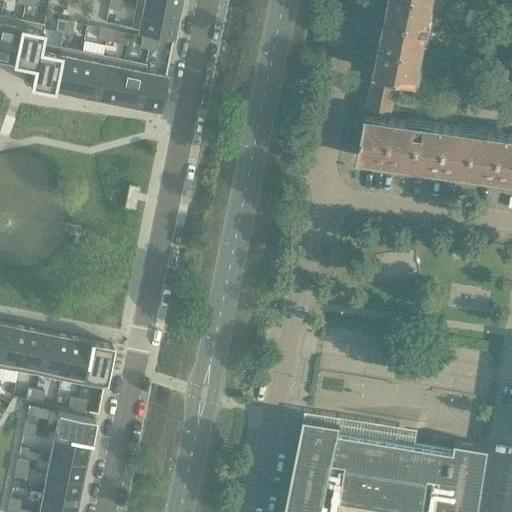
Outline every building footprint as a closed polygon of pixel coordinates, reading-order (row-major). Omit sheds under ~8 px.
[(110,0),(108,8),(120,11),(121,3),(110,0)] [(136,0),(135,5),(178,14),(181,0),(136,0)] [(386,0),(384,13),(427,21),(431,0),(386,0)] [(135,5),(131,28),(174,36),(178,14),(135,5)] [(491,11),(467,6),(463,26),(487,30),(491,11)] [(373,68),(397,73),(416,76),(427,21),(384,13),(373,68)] [(1,15),(0,18),(0,59),(13,62),(22,19),(1,15)] [(22,19),(13,62),(33,66),(34,67),(43,23),(22,19)] [(58,19),(55,30),(63,32),(66,21),(58,19)] [(66,21),(63,32),(72,34),(74,22),(66,21)] [(33,69),(30,85),(52,89),(60,46),(63,32),(43,28),(44,24),(43,23),(34,67),(33,66),(33,69)] [(100,28),(98,39),(106,40),(108,29),(100,28)] [(108,29),(106,40),(114,42),(116,31),(108,29)] [(142,36),(140,47),(148,49),(150,38),(142,36)] [(150,38),(148,49),(156,51),(158,39),(150,38)] [(82,50),(73,94),(94,98),(103,55),(105,45),(84,40),(82,50)] [(60,46),(52,89),(73,94),(82,50),(60,46)] [(103,55),(94,98),(115,102),(124,59),(103,55)] [(124,59),(115,102),(137,106),(145,63),(124,59)] [(145,63),(137,106),(159,111),(166,75),(145,70),(146,63),(145,63)] [(397,73),(373,68),(364,112),(389,116),(397,73)] [(418,120),(389,116),(364,112),(356,155),(412,162),(418,120)] [(473,127),(418,120),(412,162),(467,170),(473,127)] [(511,132),(473,127),(467,170),(511,176),(511,132)] [(129,185),(124,207),(135,209),(139,187),(129,185)] [(0,348),(0,379),(15,383),(17,371),(18,371),(26,327),(5,323),(0,348)] [(26,327),(18,371),(39,375),(48,332),(26,327)] [(48,332),(39,375),(60,379),(69,336),(48,332)] [(69,336),(60,379),(81,383),(90,339),(89,339),(89,340),(69,336)] [(90,339),(81,383),(103,388),(112,345),(91,340),(92,340),(90,339)] [(28,387),(26,399),(34,400),(36,389),(28,387)] [(36,389),(34,400),(42,402),(44,391),(36,389)] [(70,396),(68,407),(76,409),(78,398),(70,396)] [(78,398),(76,409),(84,410),(86,399),(78,398)] [(58,411),(54,433),(90,440),(94,419),(58,411)] [(453,447),(431,444),(337,429),(338,422),(339,422),(339,420),(303,415),(302,416),(303,416),(283,511),(337,511),(340,497),(421,509),(420,511),(476,511),(487,445),(487,444),(454,438),(453,440),(454,440),(453,447)] [(26,418),(24,427),(35,429),(37,421),(26,418)] [(24,427),(22,435),(34,437),(35,429),(24,427)] [(54,433),(50,453),(86,460),(90,440),(54,433)] [(50,453),(46,473),(82,480),(86,460),(50,453)] [(18,458),(16,467),(27,469),(29,461),(18,458)] [(16,467),(14,475),(26,477),(27,469),(16,467)] [(46,473),(42,493),(78,500),(82,480),(46,473)] [(42,493),(37,511),(75,511),(78,500),(42,493)] [(9,498),(8,507),(19,509),(21,501),(9,498)]
